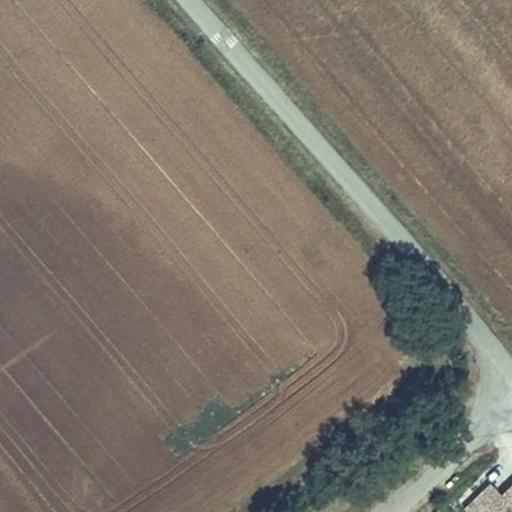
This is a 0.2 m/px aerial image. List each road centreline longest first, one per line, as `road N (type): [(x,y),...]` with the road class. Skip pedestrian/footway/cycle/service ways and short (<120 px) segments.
road 1 (unclassified): [(511,375),(187,0)]
road 2 (unclassified): [(511,403),(390,511)]
